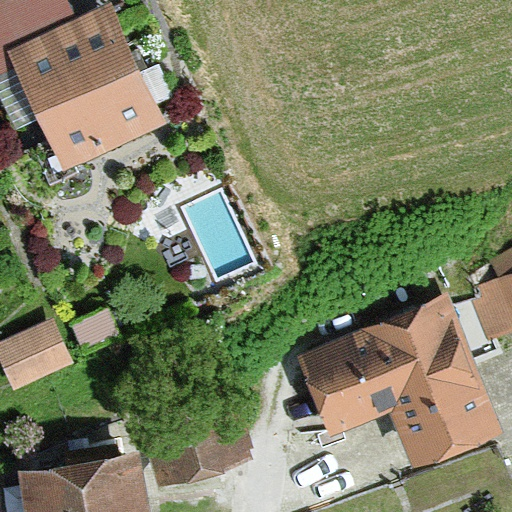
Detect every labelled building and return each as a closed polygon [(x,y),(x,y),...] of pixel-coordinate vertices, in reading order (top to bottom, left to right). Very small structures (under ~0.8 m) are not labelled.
[(0,81),(16,74),(65,174),(167,125),(113,12),(76,29),(62,0),(14,0),(0,7),(0,81)] [(491,349),(511,340),(511,255),(463,273),(491,349)] [(499,436),(446,301),(302,357),(333,436),(391,413),(414,470),(499,436)] [(70,370),(52,326),(0,347),(0,364),(12,394),(70,370)] [(150,384),(170,460),(242,441),(222,365),(150,384)] [(147,511),(138,457),(20,477),(26,511),(147,511)]
